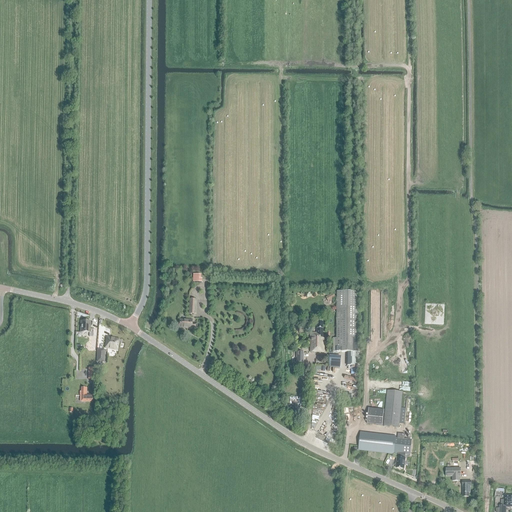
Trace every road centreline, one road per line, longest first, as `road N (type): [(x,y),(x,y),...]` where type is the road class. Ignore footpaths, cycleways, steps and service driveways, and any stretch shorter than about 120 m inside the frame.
road 1 (unclassified): [(477,511),(468,0)]
road 2 (track): [(406,0),(411,320),(367,359),(365,372)]
road 3 (tertiary): [(453,511),(304,443),(129,326)]
road 4 (tertiary): [(129,326),(146,282),(148,0)]
road 5 (tertiary): [(129,326),(0,287)]
